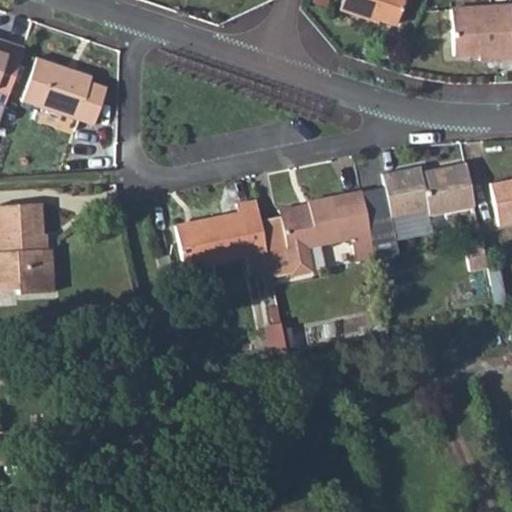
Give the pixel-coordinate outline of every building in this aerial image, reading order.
[(339,0),(336,10),(377,24),(377,20),(394,26),(402,0),(339,0)] [(511,5),(448,10),(451,56),(477,55),(477,61),(511,58),(511,5)] [(0,106),(1,107),(20,47),(0,40),(0,106)] [(19,101),(91,125),(103,87),(87,82),(89,76),(34,58),(19,101)] [(463,163),(419,172),(417,167),(381,174),(390,218),(426,210),(427,215),(472,206),(463,163)] [(511,178),(488,183),(497,225),(511,221),(511,178)] [(265,253),(269,273),(289,269),(289,273),(309,269),(304,247),(349,238),(354,262),(373,258),(359,191),(305,202),(306,204),(307,209),(277,215),(281,235),(262,239),(265,253)] [(0,278),(15,278),(15,288),(16,293),(52,291),(49,248),(39,249),(38,234),(41,234),(39,203),(0,205),(0,278)] [(276,210),(277,215),(307,209),(306,204),(276,210)] [(174,229),(182,268),(265,253),(262,239),(258,218),(256,209),(200,220),(201,224),(174,229)] [(262,239),(281,235),(277,215),(258,218),(262,239)] [(174,225),(174,229),(201,224),(200,220),(174,225)] [(467,271),(485,267),(479,240),(462,244),(467,271)] [(0,289),(15,288),(15,278),(0,278),(0,289)] [(265,353),(285,349),(280,327),(261,331),(265,353)]
